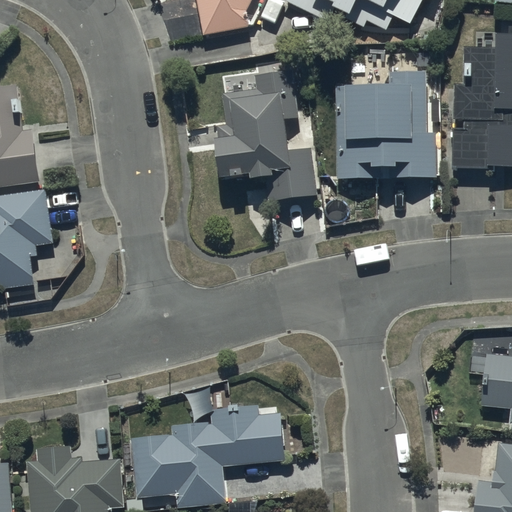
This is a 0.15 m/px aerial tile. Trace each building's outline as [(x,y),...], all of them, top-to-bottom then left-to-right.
[(267,0),(194,0),(205,44),(250,33),(247,19),(252,9),(261,13),(267,0)] [(286,0),(284,6),(330,27),(334,19),(363,33),(366,27),(388,37),(394,25),(412,33),(425,6),(433,9),(436,0),(286,0)] [(511,0),(496,0),(496,8),(511,9),(511,0)] [(511,44),(497,44),(497,55),(464,55),(464,92),(453,92),(453,127),(465,127),(465,137),(453,137),(453,177),(511,177),(511,44)] [(293,77),(254,83),(256,97),(224,102),(228,130),(216,132),(219,152),(215,153),(220,191),(233,189),(234,195),(245,194),(244,187),(252,186),(253,194),(269,192),(271,209),(318,203),(312,158),(289,161),(285,127),(299,125),(293,77)] [(389,92),(336,93),(337,187),(383,187),(383,183),(399,182),(399,186),(440,185),(440,139),(430,139),(429,79),(389,80),(389,92)] [(17,93),(0,94),(0,194),(38,190),(33,136),(21,137),(17,93)] [(0,294),(35,290),(31,263),(38,262),(37,252),(53,250),(47,195),(0,200),(0,294)] [(511,363),(485,361),(480,411),(511,414),(511,417),(511,431),(511,430),(511,363)] [(173,442),(130,445),(135,504),(177,500),(177,511),(184,511),(228,508),(225,470),(285,464),(281,419),(261,421),(261,412),(212,416),(213,429),(172,432),(173,442)] [(479,486),(476,511),(511,511),(511,451),(499,450),(495,488),(479,486)] [(71,454),(37,456),(38,468),(29,468),(31,511),(124,511),(121,466),(82,468),(82,464),(72,465),(71,454)] [(0,511),(14,511),(12,473),(0,473),(0,511)]
